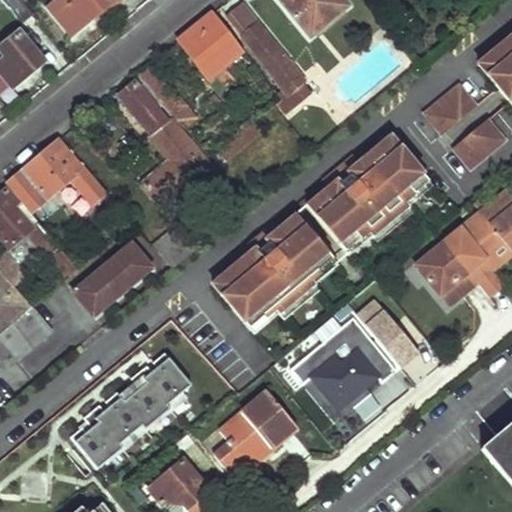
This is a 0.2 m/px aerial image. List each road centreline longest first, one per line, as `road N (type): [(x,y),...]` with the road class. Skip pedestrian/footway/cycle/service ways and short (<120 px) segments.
road 1 (residential): [(511,320),(282,511)]
road 2 (residential): [(0,164),(196,0)]
